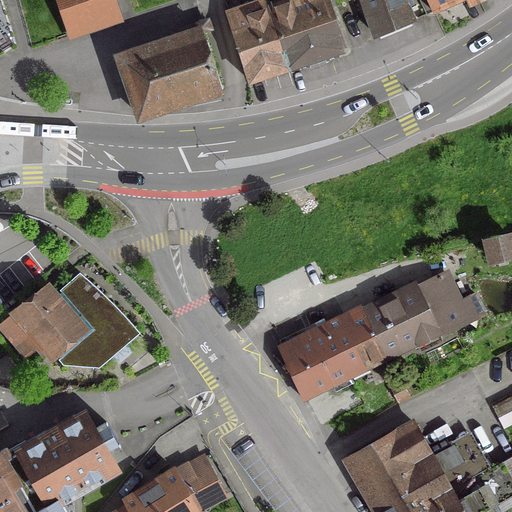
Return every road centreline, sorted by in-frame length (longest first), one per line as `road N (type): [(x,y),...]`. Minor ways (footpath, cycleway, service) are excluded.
road 1 (residential): [(329,511),(188,296),(173,239),(177,162)]
road 2 (primary): [(177,162),(257,154),(407,106),(511,39)]
road 3 (primary): [(177,162),(0,151)]
